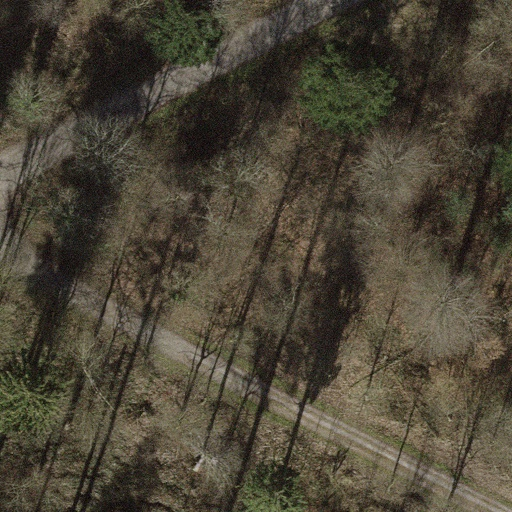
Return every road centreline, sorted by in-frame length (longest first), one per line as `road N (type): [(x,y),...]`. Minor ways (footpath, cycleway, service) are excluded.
road 1 (track): [(490,511),(138,330),(0,228)]
road 2 (unclassified): [(331,0),(0,170)]
